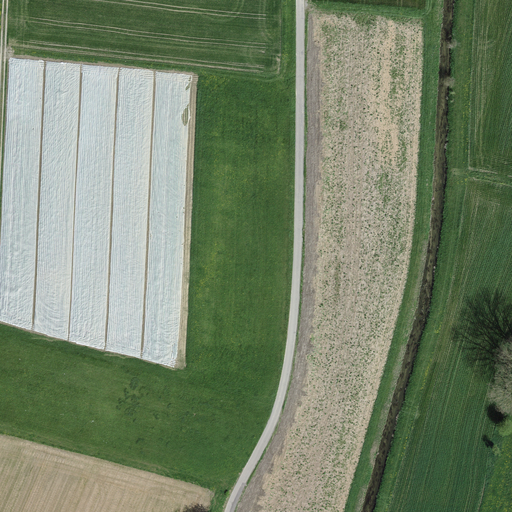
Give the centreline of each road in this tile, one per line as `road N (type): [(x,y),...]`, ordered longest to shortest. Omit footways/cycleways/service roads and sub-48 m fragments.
road 1 (unclassified): [(299,0),(291,334),(275,415),(229,511)]
road 2 (track): [(0,128),(5,0)]
